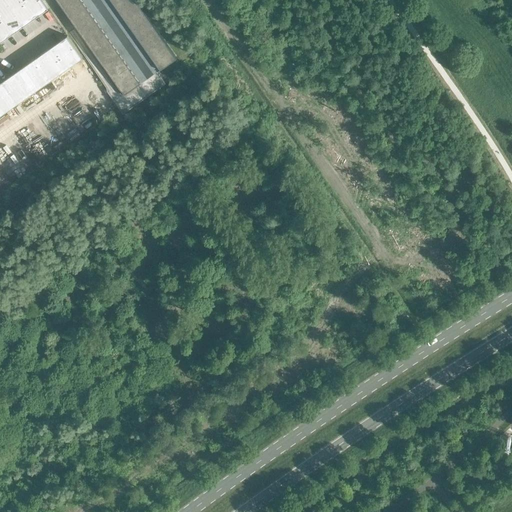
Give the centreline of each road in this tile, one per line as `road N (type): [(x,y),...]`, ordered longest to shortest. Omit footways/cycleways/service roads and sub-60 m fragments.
road 1 (trunk): [(511,299),(191,511)]
road 2 (trunk): [(243,511),(511,334)]
